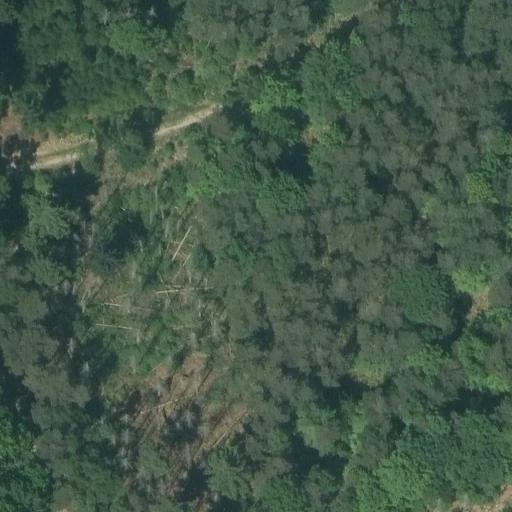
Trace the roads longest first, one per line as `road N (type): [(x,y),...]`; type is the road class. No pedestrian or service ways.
road 1 (track): [(434,0),(337,56),(134,144),(0,182)]
road 2 (track): [(0,347),(58,511)]
